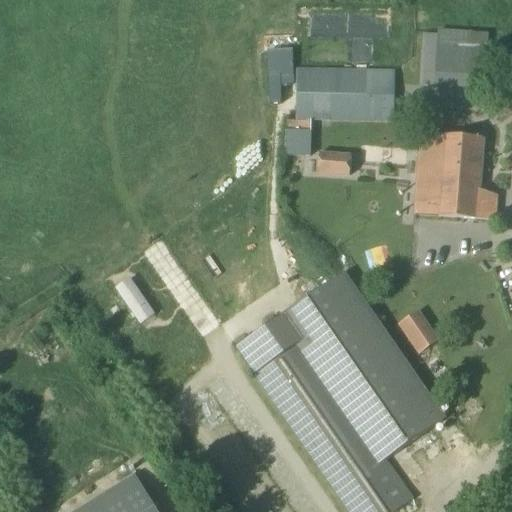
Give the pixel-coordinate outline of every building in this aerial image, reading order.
[(485,51),(437,47),(434,89),(482,93),(485,51)] [(296,72),(295,121),(366,122),(393,123),(394,74),(367,74),(297,72),(296,72)] [(414,216),(438,218),(476,220),(477,203),(482,138),(420,134),(414,216)] [(319,153),(317,175),(349,178),(350,156),(319,153)] [(139,274),(123,284),(145,317),(161,307),(139,274)] [(342,276),(236,349),(348,511),(396,511),(412,501),(385,462),(443,422),(342,276)] [(442,342),(419,310),(395,327),(418,359),(442,342)] [(260,474),(238,481),(242,496),(265,490),(260,474)] [(154,511),(134,478),(78,511),(154,511)]
